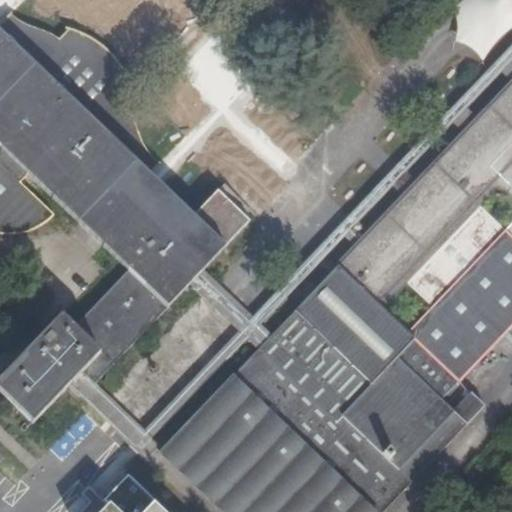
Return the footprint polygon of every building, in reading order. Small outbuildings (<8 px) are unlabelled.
[(95,384),(189,286),(188,286),(203,270),(203,271),(249,223),(218,193),(193,218),(160,186),(152,194),(140,184),(158,165),(155,163),(152,159),(147,153),(143,146),(139,138),(137,131),(130,115),(123,101),(132,93),(133,94),(134,94),(127,77),(119,64),(110,54),(99,45),(89,38),(79,33),(71,30),(65,29),(64,30),(67,30),(58,40),(51,36),(37,30),(21,24),(16,21),(10,13),(0,23),(0,149),(1,151),(0,151),(0,234),(11,235),(26,233),(38,228),(54,217),(20,184),(27,175),(128,272),(73,328),(61,316),(0,379),(0,394),(33,424),(67,388),(82,371),(95,384)] [(203,271),(189,286),(239,333),(144,432),(95,384),(82,371),(67,388),(197,511),(220,511),(159,454),(154,449),(158,445),(153,440),(247,340),(258,351),(272,335),(261,325),(344,237),(355,248),(369,233),(359,223),(453,124),(463,134),(477,120),(467,110),(501,74),(511,83),(511,82),(511,44),(253,317),(203,271)] [(159,454),(220,511),(384,511),(482,408),(469,395),(454,413),(441,400),(457,383),(511,326),(511,82),(511,83),(477,120),(463,134),(369,233),(355,248),(272,335),(258,351),(159,454)] [(188,286),(189,286),(203,271),(203,270),(188,286)] [(153,511),(132,491),(111,511),(153,511)]
